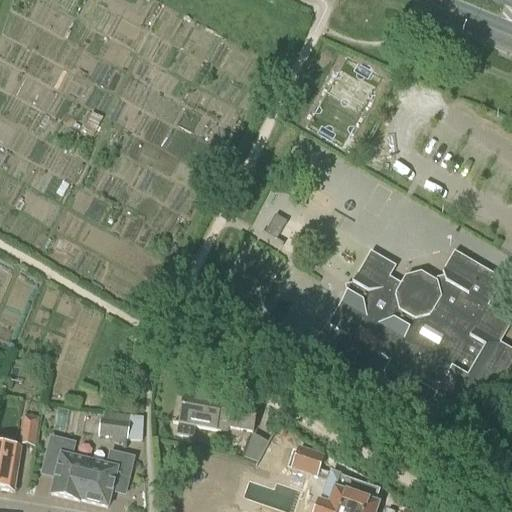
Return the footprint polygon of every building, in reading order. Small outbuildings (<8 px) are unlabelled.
[(286,224),(274,217),(264,236),(276,242),(286,224)] [(400,287),(388,280),(395,269),(369,255),(350,287),(359,292),(354,300),(345,295),(326,328),(352,342),(358,332),(370,339),(364,350),(389,364),(382,375),(384,385),(403,395),(412,393),(417,385),(435,396),(431,403),(457,418),(470,396),(492,408),(511,374),(511,353),(499,346),(511,323),(487,309),(502,283),(453,255),(442,274),(443,283),(436,285),(420,276),(403,280),(400,287)] [(252,436),(256,410),(184,395),(177,438),(193,441),(195,429),(215,433),(216,429),(252,436)] [(126,444),(128,418),(103,415),(103,421),(100,421),(98,439),(111,440),(110,445),(122,446),(122,451),(126,451),(126,444)] [(18,447),(34,450),(36,435),(20,433),(18,447)] [(256,465),(258,462),(267,445),(252,437),(243,461),(256,465)] [(78,505),(86,465),(71,461),(74,447),(51,441),(47,456),(60,459),(50,498),(78,505)] [(19,451),(0,448),(0,492),(13,494),(19,451)] [(315,478),(323,457),(298,448),(290,468),(315,478)] [(86,465),(78,505),(79,505),(79,504),(107,511),(116,474),(129,477),(133,462),(110,456),(106,470),(86,465)] [(372,508),(377,492),(363,486),(358,502),(334,493),(329,509),(319,506),(317,511),(375,511),(377,510),(372,508)]
